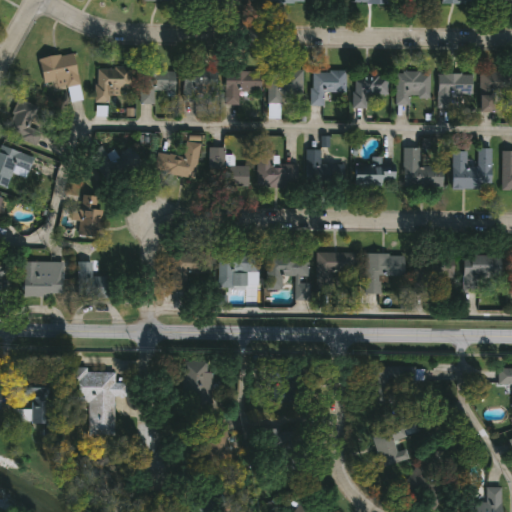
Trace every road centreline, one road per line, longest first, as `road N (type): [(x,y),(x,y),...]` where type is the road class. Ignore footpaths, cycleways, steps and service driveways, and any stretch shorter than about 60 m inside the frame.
road 1 (residential): [(151,454),(143,374),(147,279),(150,239),(165,213),(511,220)]
road 2 (tertiary): [(0,327),(511,336)]
road 3 (residential): [(44,0),(84,23),(126,31),(511,40)]
road 4 (residential): [(335,333),(339,473),(374,511)]
